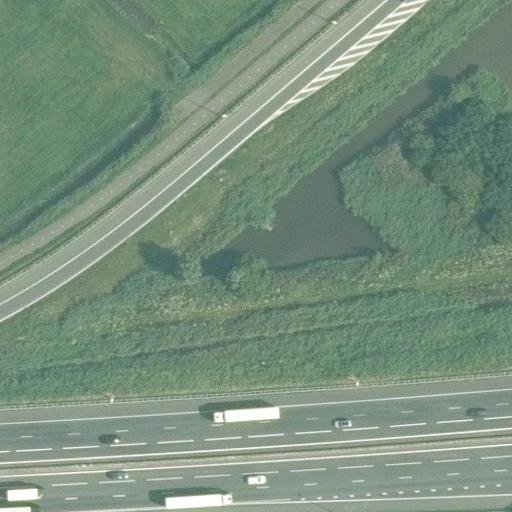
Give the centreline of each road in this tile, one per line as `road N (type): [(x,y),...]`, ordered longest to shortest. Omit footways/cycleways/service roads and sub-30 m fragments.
road 1 (motorway): [(511,404),(0,439)]
road 2 (motorway): [(0,503),(511,469)]
road 3 (motorway): [(395,0),(124,231),(0,312)]
